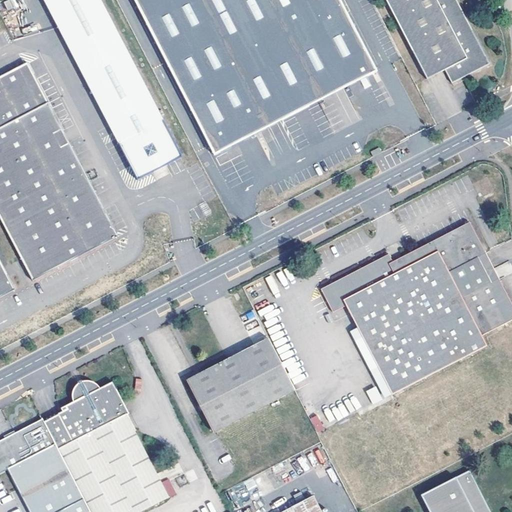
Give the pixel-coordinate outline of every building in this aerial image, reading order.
[(182,157),(100,0),(43,0),(137,181),(169,164),(181,158),(182,157)] [(134,0),(214,155),(264,130),(274,124),(340,90),(355,82),(376,71),(339,0),(134,0)] [(384,0),(427,79),(444,70),(451,83),(464,76),(489,63),(456,0),(384,0)] [(0,77),(0,217),(33,281),(118,237),(27,63),(0,77)] [(382,153),(379,148),(371,152),(373,157),(382,153)] [(392,395),(497,341),(492,331),(497,329),(499,332),(503,329),(502,326),(511,320),(511,304),(470,223),(393,262),(389,254),(322,290),(331,308),(344,301),(347,307),(392,395)] [(0,298),(15,290),(0,260),(0,298)] [(498,276),(511,272),(511,268),(510,262),(495,266),(498,276)] [(347,307),(344,301),(331,308),(334,313),(347,307)] [(296,391),(269,339),(186,381),(214,433),(296,391)] [(113,382),(100,389),(99,386),(96,384),(94,382),(90,381),(87,380),(83,381),(82,382),(80,383),(77,385),(76,388),(75,393),(76,397),(77,400),(65,407),(67,410),(44,422),(90,511),(142,511),(169,498),(127,416),(129,415),(113,382)] [(371,404),(382,400),(377,386),(366,390),(371,404)] [(0,474),(8,471),(29,511),(90,511),(44,422),(43,420),(16,433),(11,436),(0,441),(0,474)] [(429,511),(490,511),(469,471),(421,496),(429,511)] [(322,511),(314,497),(284,511),(322,511)]
